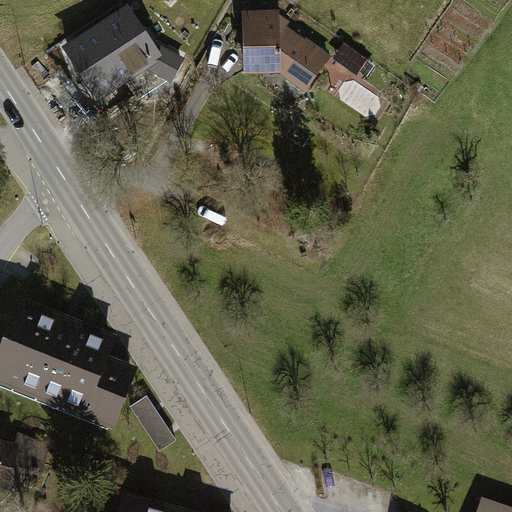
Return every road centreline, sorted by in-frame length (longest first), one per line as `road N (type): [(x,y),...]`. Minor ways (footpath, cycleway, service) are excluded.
road 1 (secondary): [(282,511),(67,184)]
road 2 (track): [(154,184),(324,268)]
road 3 (secondary): [(67,184),(0,78)]
